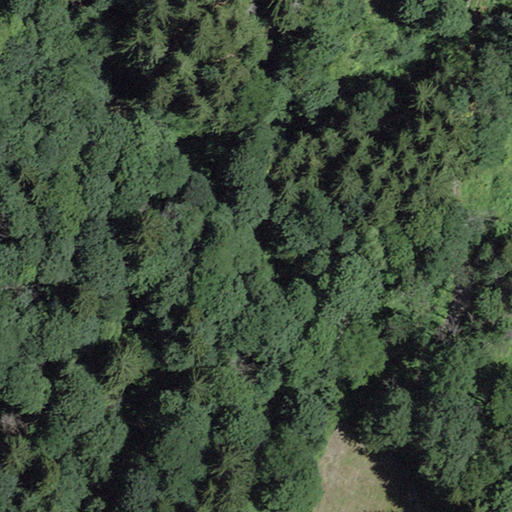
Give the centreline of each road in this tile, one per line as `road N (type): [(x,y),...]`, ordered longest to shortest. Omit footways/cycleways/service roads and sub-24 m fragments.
road 1 (track): [(415,511),(418,370),(464,298),(461,262),(432,246),(413,250),(251,430),(217,511)]
road 2 (track): [(449,249),(465,35),(475,0)]
